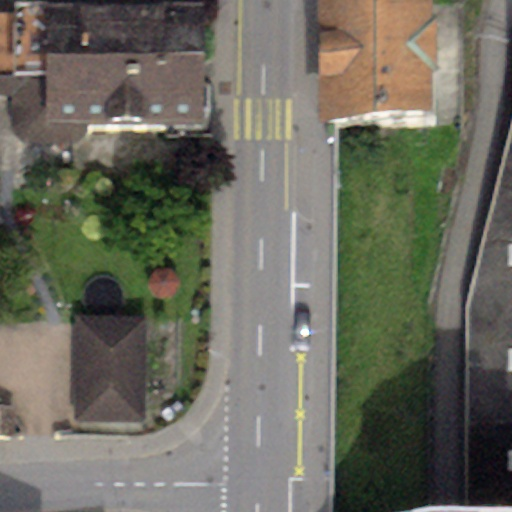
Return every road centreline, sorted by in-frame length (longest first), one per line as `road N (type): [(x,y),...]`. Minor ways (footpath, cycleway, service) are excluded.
road 1 (primary): [(264,0),(257,486)]
road 2 (residential): [(0,490),(257,486)]
